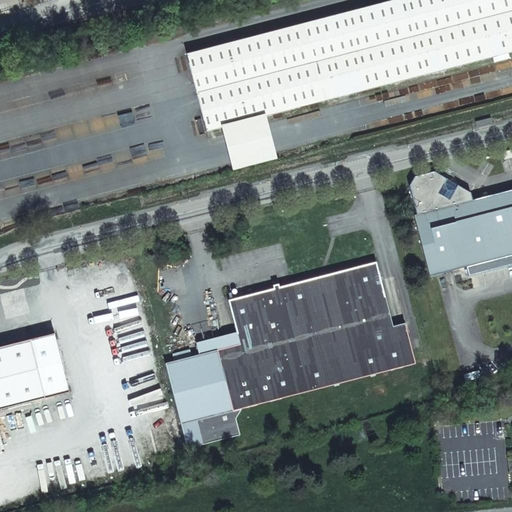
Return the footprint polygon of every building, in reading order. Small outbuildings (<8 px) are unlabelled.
[(511,0),(394,0),(307,23),(327,100),(511,51),(511,0)] [(211,130),(225,126),(269,115),(327,100),(307,23),(190,52),(211,130)] [(225,126),(237,170),(281,159),(269,115),(225,126)] [(496,117),(480,122),(482,128),(497,124),(496,117)] [(450,178),(438,171),(417,176),(412,184),(420,212),(416,213),(431,274),(467,265),(511,253),(511,188),(475,198),(473,191),(461,184),(452,197),(443,192),(450,178)] [(461,184),(450,178),(443,192),(452,197),(461,184)] [(511,253),(467,265),(470,274),(511,263),(511,253)] [(244,351),(169,371),(188,448),(242,434),(237,418),(243,408),(417,364),(409,330),(397,334),(378,262),(230,299),(244,351)] [(406,321),(394,324),(397,334),(409,330),(406,321)] [(0,410),(45,399),(69,393),(54,335),(30,341),(0,348),(0,410)] [(219,349),(221,357),(244,351),(242,343),(219,349)]
